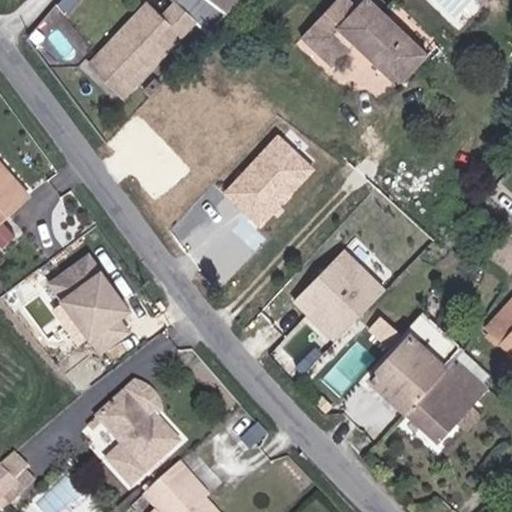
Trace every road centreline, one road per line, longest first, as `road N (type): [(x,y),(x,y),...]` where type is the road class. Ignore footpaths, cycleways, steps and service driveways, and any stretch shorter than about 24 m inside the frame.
road 1 (tertiary): [(0,45),(213,332),(379,511)]
road 2 (unknown): [(213,332),(15,470)]
